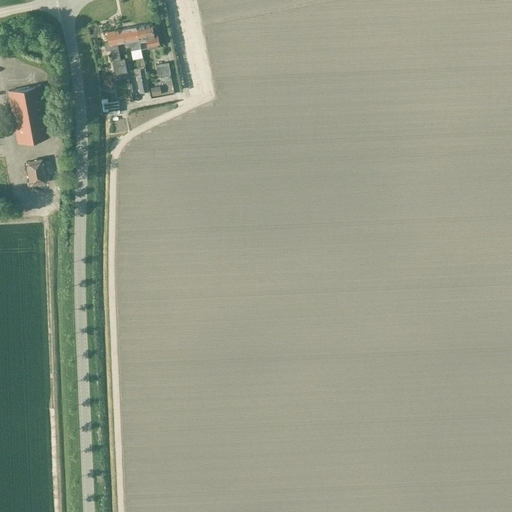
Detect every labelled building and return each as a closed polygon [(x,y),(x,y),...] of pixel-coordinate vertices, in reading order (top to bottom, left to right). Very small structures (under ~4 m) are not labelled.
[(137,26),(140,42),(147,41),(149,48),(160,46),(157,28),(153,28),(152,23),(137,26)] [(140,42),(137,26),(122,29),(125,41),(126,47),(131,46),(131,50),(141,48),(140,42)] [(118,43),(125,41),(122,29),(107,32),(109,41),(105,42),(106,51),(111,50),(116,74),(127,72),(125,59),(121,59),(118,43)] [(156,65),(158,76),(171,74),(169,62),(156,65)] [(136,76),(140,93),(149,91),(146,74),(136,76)] [(206,89),(219,88),(219,81),(205,82),(206,89)] [(18,142),(51,136),(41,84),(9,90),(18,142)] [(119,101),(108,102),(108,98),(102,99),(103,111),(109,111),(109,113),(120,112),(119,101)] [(0,154),(0,175),(14,174),(12,154),(0,154)] [(30,185),(47,182),(43,158),(26,161),(30,185)]
